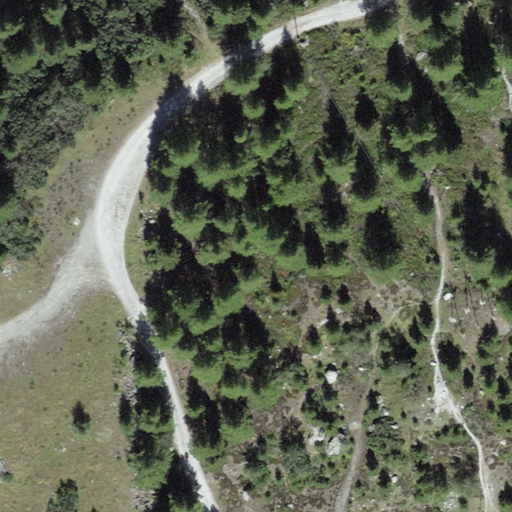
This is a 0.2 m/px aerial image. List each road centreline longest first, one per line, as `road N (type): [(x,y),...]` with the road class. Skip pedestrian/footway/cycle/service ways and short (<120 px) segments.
road 1 (track): [(208,511),(167,371),(111,245),(116,190),(186,93),(349,0)]
road 2 (track): [(111,245),(30,323),(0,336)]
